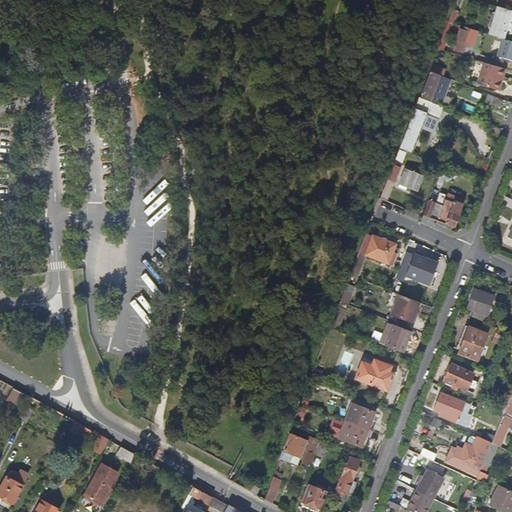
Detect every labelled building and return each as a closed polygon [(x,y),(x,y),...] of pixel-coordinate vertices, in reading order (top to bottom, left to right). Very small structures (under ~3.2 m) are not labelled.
[(458,11),(461,0),(455,0),(452,9),(458,11)] [(511,33),(511,10),(498,6),(489,34),(503,38),(505,31),(511,33)] [(454,23),(458,11),(452,9),(448,21),(453,23),(454,23)] [(443,49),(453,23),(448,21),(438,48),(443,49)] [(472,41),(474,32),(465,30),(466,27),(460,25),(453,49),(462,52),(466,39),(472,41)] [(511,59),(511,41),(502,38),(497,55),(503,57),(511,59)] [(434,72),(440,55),(436,53),(429,70),(434,72)] [(497,89),(500,76),(503,77),(506,68),(484,62),(478,83),(497,89)] [(439,104),(449,78),(434,72),(429,70),(419,97),(435,103),(439,104)] [(500,107),(503,99),(489,94),(486,101),(500,107)] [(412,151),(426,113),(430,115),(435,103),(419,97),(400,146),(412,151)] [(394,182),(399,171),(391,168),(387,179),(394,182)] [(416,190),(422,176),(405,169),(399,184),(416,190)] [(388,198),(394,182),(387,179),(381,195),(388,198)] [(454,226),(462,204),(453,200),(452,202),(445,199),(443,205),(428,199),(422,213),(454,226)] [(388,262),(395,244),(372,235),(365,254),(388,262)] [(421,274),(427,258),(422,257),(418,267),(420,267),(418,273),(421,274)] [(428,285),(437,262),(427,258),(421,274),(418,281),(428,285)] [(347,304),(352,293),(350,292),(355,280),(349,278),(340,301),(347,304)] [(487,315),(493,300),(478,295),(479,291),(473,289),(470,301),(475,303),(472,310),(487,315)] [(494,296),(479,291),(478,295),(493,300),(494,296)] [(411,321),(418,301),(398,294),(391,313),(411,321)] [(338,330),(348,304),(347,304),(340,301),(330,327),(338,330)] [(485,322),(487,315),(472,310),(470,316),(485,322)] [(403,351),(410,331),(386,322),(379,342),(403,351)] [(462,343),(468,327),(464,326),(459,342),(462,343)] [(482,346),(486,334),(468,327),(462,343),(458,354),(478,361),(483,346),(482,346)] [(387,390),(394,374),(389,371),(391,366),(374,359),(372,365),(362,361),(355,378),(387,390)] [(472,374),(474,368),(456,360),(454,366),(472,374)] [(466,390),(473,374),(472,374),(454,366),(450,365),(444,380),(466,390)] [(314,369),(311,377),(319,380),(322,372),(314,369)] [(467,390),(473,393),(483,374),(477,371),(467,390)] [(26,395),(14,389),(9,398),(21,405),(26,395)] [(459,420),(466,403),(443,394),(436,410),(459,420)] [(511,418),(511,394),(503,415),(509,418),(511,418)] [(31,410),(36,401),(29,397),(24,407),(31,410)] [(367,429),(374,411),(352,403),(345,420),(367,429)] [(499,447),(507,427),(506,426),(509,418),(503,415),(491,443),(497,446),(499,447)] [(496,427),(499,419),(494,417),(491,425),(496,427)] [(361,446),(367,429),(345,420),(338,437),(361,446)] [(95,433),(74,422),(70,429),(76,433),(77,432),(91,440),(95,433)] [(300,457),(307,440),(289,434),(280,458),(289,462),(292,454),(300,457)] [(480,443),(481,439),(472,435),(471,439),(480,443)] [(101,453),(108,440),(101,437),(95,449),(101,453)] [(314,454),(320,440),(312,437),(302,463),(310,466),(314,454)] [(480,471),(491,443),(482,439),(473,462),(466,459),(467,457),(463,455),(459,462),(480,471)] [(322,457),(327,443),(320,440),(314,454),(322,457)] [(489,465),(497,446),(491,443),(480,471),(485,474),(488,465),(489,465)] [(131,462),(135,455),(122,448),(118,455),(131,462)] [(347,494),(352,480),(354,474),(356,475),(359,468),(357,467),(359,461),(348,457),(336,490),(347,494)] [(111,487),(119,472),(103,464),(86,495),(102,504),(107,494),(110,495),(113,488),(111,487)] [(433,498),(444,478),(427,470),(417,490),(433,498)] [(12,503),(14,503),(17,497),(16,496),(25,480),(9,471),(0,487),(0,496),(3,498),(2,500),(10,504),(11,503),(11,504),(12,503)] [(483,484),(487,475),(485,474),(480,471),(476,481),(483,484)] [(271,503),(281,479),(273,476),(264,499),(271,503)] [(351,496),(356,482),(352,480),(347,494),(351,496)] [(256,495),(259,488),(250,483),(247,490),(256,495)] [(319,510),(326,491),(308,485),(301,503),(319,510)] [(506,511),(509,511),(511,507),(511,492),(499,486),(490,504),(506,511)] [(215,499),(192,487),(183,504),(192,509),(198,498),(223,511),(224,511),(228,506),(215,499)] [(104,505),(110,495),(107,494),(102,504),(104,505)] [(401,505),(387,499),(385,504),(399,510),(401,505)] [(59,511),(42,503),(36,511),(59,511)]
